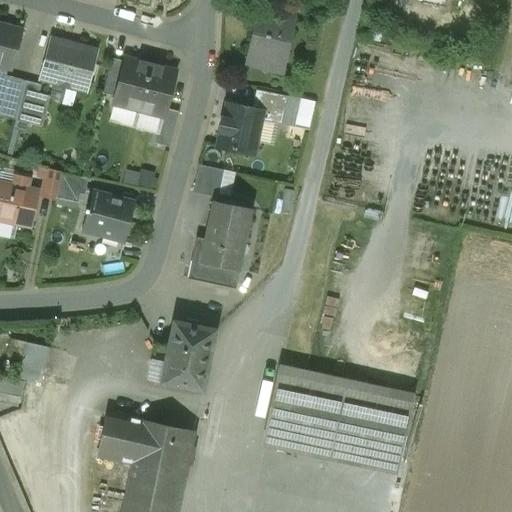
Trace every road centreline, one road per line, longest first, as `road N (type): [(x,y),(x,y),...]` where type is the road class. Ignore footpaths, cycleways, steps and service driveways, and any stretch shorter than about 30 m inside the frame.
road 1 (residential): [(207,44),(203,91),(159,264),(140,284),(109,294),(0,303)]
road 2 (residential): [(309,200),(358,0)]
road 3 (residential): [(207,44),(37,0)]
